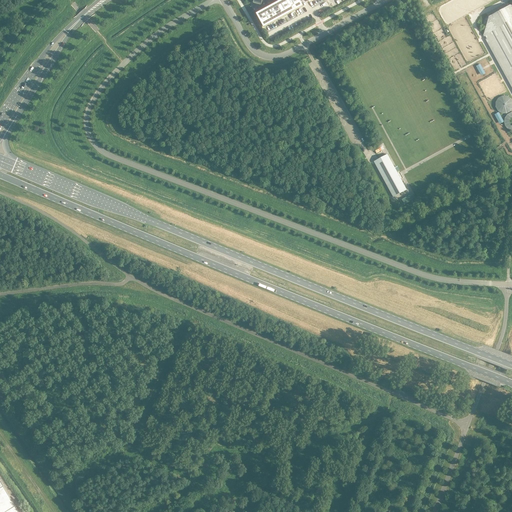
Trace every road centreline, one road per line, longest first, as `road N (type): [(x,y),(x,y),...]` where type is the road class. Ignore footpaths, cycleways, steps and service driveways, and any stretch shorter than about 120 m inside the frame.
road 1 (unclassified): [(511,284),(420,273),(98,148),(86,119),(99,89),(152,37),(213,0)]
road 2 (trunk): [(0,174),(511,383)]
road 3 (unknown): [(511,259),(449,260),(116,133),(109,111),(138,78),(97,31)]
road 4 (trunk): [(511,365),(18,166)]
road 5 (tertiary): [(223,0),(254,52),(268,58),(384,0)]
road 6 (secondary): [(9,126),(67,36),(109,0)]
road 7 (secondary): [(99,0),(50,46),(0,118)]
